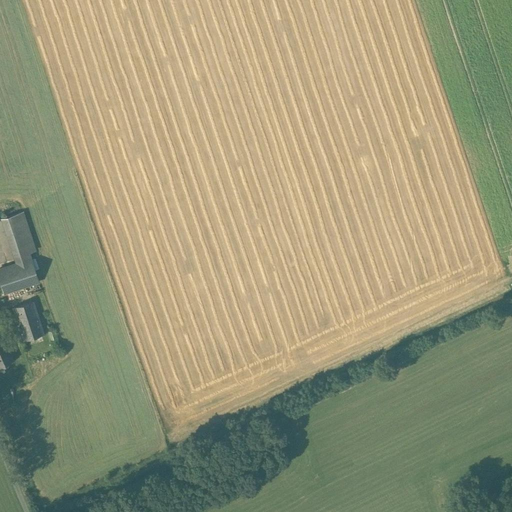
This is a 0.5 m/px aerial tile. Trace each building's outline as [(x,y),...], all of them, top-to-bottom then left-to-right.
[(23,212),(7,217),(20,255),(35,250),(23,212)] [(30,259),(0,268),(0,279),(20,273),(25,285),(38,281),(30,259)] [(20,273),(0,279),(4,292),(25,285),(20,273)] [(33,301),(13,307),(23,340),(43,334),(33,301)] [(3,342),(0,342),(0,365),(10,361),(3,342)]
